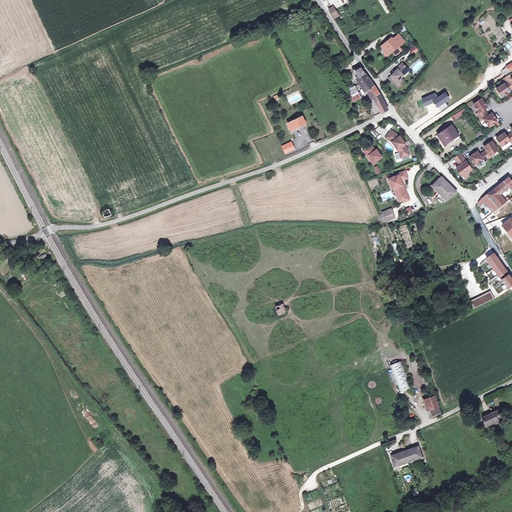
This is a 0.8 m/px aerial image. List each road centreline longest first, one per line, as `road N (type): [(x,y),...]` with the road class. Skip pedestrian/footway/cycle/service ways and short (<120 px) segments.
road 1 (unclassified): [(0,242),(122,219),(394,110)]
road 2 (unclassified): [(511,379),(317,471),(299,493),(298,511)]
road 3 (unclassified): [(394,110),(319,0)]
